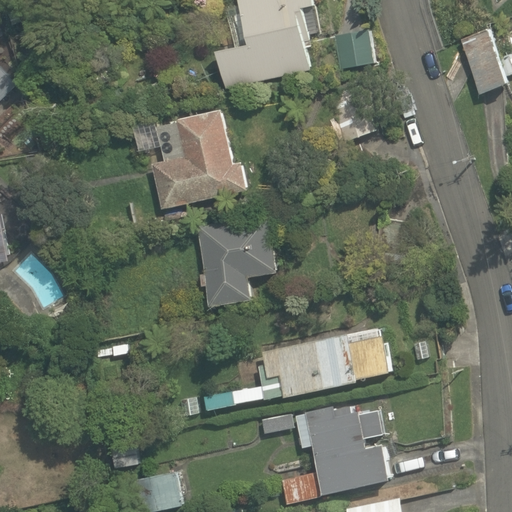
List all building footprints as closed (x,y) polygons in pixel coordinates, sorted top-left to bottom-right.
[(224,53),(232,90),(316,72),(310,43),(317,42),(310,9),(320,7),(318,0),(245,0),(246,6),(232,9),(240,49),(224,53)] [(16,12),(17,25),(40,17),(36,5),(16,12)] [(338,39),(346,72),(382,63),(374,30),(338,39)] [(466,39),(484,94),(511,85),(511,83),(510,78),(511,76),(511,52),(503,55),(494,30),(466,39)] [(0,101),(20,82),(0,61),(0,101)] [(347,142),(379,131),(363,83),(330,94),(347,142)] [(157,165),(167,210),(253,191),(247,164),(239,165),(227,111),(182,121),(190,157),(157,165)] [(204,227),(218,307),(259,300),(255,278),(284,273),(274,215),(204,227)] [(377,260),(411,266),(417,226),(384,220),(377,260)] [(289,397),(394,372),(382,324),(266,352),(269,365),(259,367),(264,388),(239,395),(238,389),(207,397),(210,412),(266,399),(266,400),(288,395),(289,397)] [(128,341),(94,345),(95,358),(130,354),(128,341)] [(420,360),(432,358),(428,341),(416,343),(420,360)] [(126,386),(104,388),(107,409),(128,407),(126,386)] [(286,481),(291,502),(396,482),(389,445),(371,448),(364,413),(340,417),(338,408),(311,413),(323,474),(286,481)] [(150,479),(157,511),(162,511),(189,506),(181,471),(150,479)] [(352,509),(352,511),(405,511),(403,499),(352,509)]
